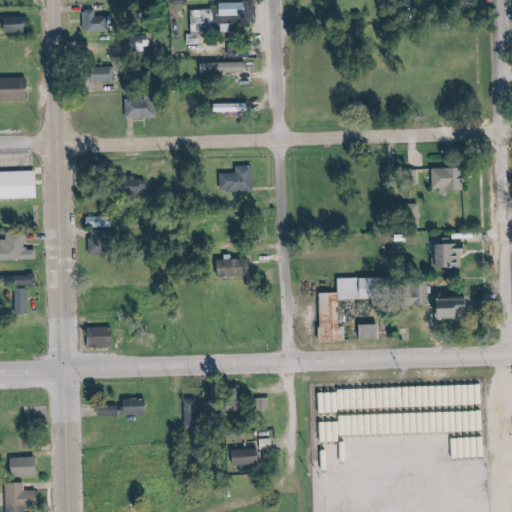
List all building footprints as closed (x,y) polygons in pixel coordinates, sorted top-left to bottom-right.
[(221,3),(221,16),(246,15),(246,3),(221,3)] [(220,9),(191,10),(192,34),(188,34),(188,45),(200,44),(200,28),(220,27),(220,9)] [(98,17),(98,11),(85,11),(86,32),(112,32),(111,16),(98,17)] [(30,32),(30,17),(7,17),(7,33),(30,32)] [(203,73),(248,72),(248,62),(203,63),(203,73)] [(98,82),(118,81),(118,66),(98,67),(98,82)] [(0,102),(30,101),(30,77),(0,78),(0,102)] [(127,100),(128,119),(160,118),(159,99),(127,100)] [(217,104),(217,113),(250,112),(250,104),(217,104)] [(256,191),(255,165),(239,166),(239,173),(223,173),(223,192),(256,191)] [(436,169),(436,189),(443,189),(443,192),(469,191),(468,168),(436,169)] [(0,171),(0,198),(34,198),(33,171),(0,171)] [(144,195),(145,179),(132,178),(131,194),(144,195)] [(89,217),(89,227),(114,227),(114,216),(89,217)] [(111,231),(92,231),(93,255),(112,254),(111,231)] [(0,247),(0,260),(40,260),(40,250),(28,250),(28,237),(3,238),(3,248),(0,247)] [(465,267),(465,255),(470,255),(469,243),(449,244),(449,239),(440,239),(440,257),(436,257),(436,268),(465,267)] [(253,259),(221,260),(222,277),(254,276),(253,259)] [(7,287),(39,286),(38,275),(6,277),(7,287)] [(342,300),(390,299),(389,278),(342,279),(342,300)] [(432,305),(431,281),(417,282),(418,305),(432,305)] [(31,315),(32,289),(19,288),(18,314),(31,315)] [(323,294),(324,342),(347,341),(347,327),(343,327),(342,293),(323,294)] [(445,318),(476,319),(476,299),(445,298),(445,318)] [(383,325),(364,325),(364,339),(383,340),(383,325)] [(92,328),(93,347),(116,346),(116,327),(92,328)] [(151,415),(150,398),(125,399),(125,416),(151,415)] [(260,411),(271,410),(271,398),(259,399),(260,411)] [(205,428),(204,399),(187,400),(188,429),(205,428)] [(122,416),(122,406),(102,407),(102,416),(122,416)] [(263,465),(263,449),(234,450),(234,466),(263,465)] [(14,477),(41,476),(40,457),(13,458),(14,477)] [(8,511),(28,511),(28,508),(41,507),(41,491),(27,491),(27,484),(8,484),(8,511)]
